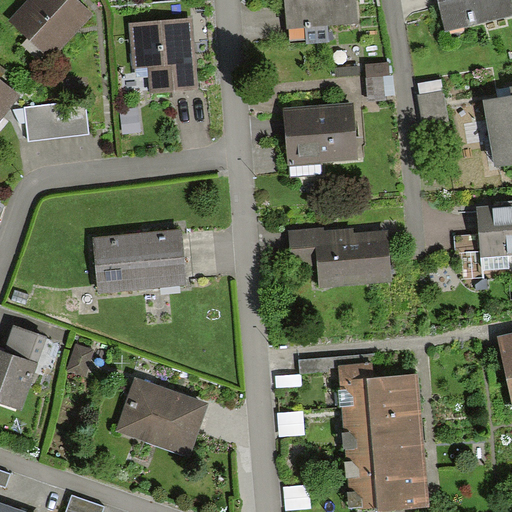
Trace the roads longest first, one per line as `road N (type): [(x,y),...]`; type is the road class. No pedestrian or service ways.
road 1 (residential): [(239,156),(268,511)]
road 2 (residential): [(239,156),(57,175),(27,191),(0,255)]
road 3 (residential): [(390,0),(419,245)]
road 4 (residential): [(165,511),(0,457)]
road 5 (residential): [(227,0),(239,156)]
